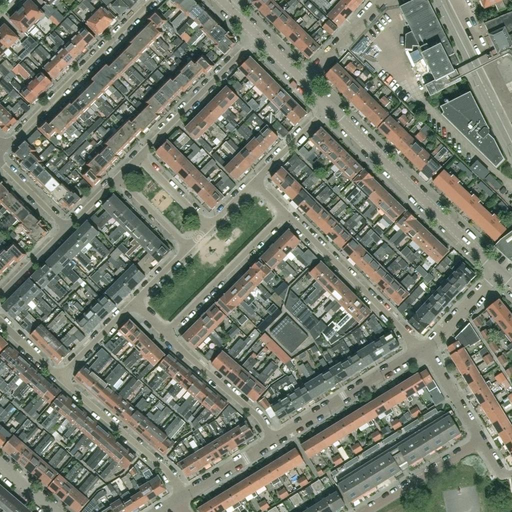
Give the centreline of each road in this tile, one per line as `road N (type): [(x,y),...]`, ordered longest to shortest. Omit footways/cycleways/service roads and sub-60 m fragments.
road 1 (unclassified): [(496,273),(329,106)]
road 2 (residential): [(151,0),(1,149)]
road 3 (residential): [(284,212),(420,352)]
road 4 (residential): [(58,377),(183,497)]
road 5 (unclassified): [(272,441),(420,352)]
road 6 (residential): [(164,335),(284,212)]
road 7 (residential): [(139,156),(254,36)]
road 8 (tertiary): [(511,147),(439,0)]
road 9 (residential): [(272,441),(164,335)]
road 10 (residential): [(367,511),(480,442)]
